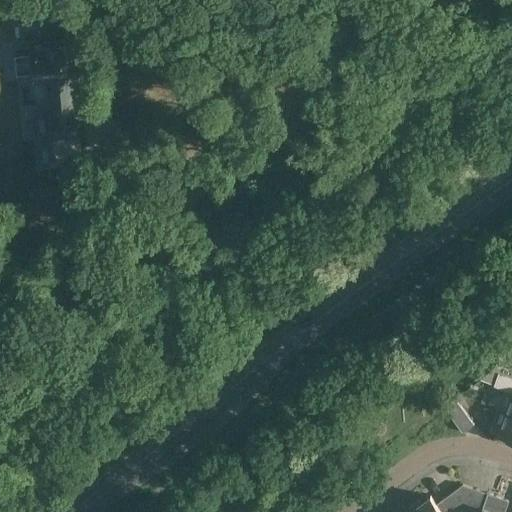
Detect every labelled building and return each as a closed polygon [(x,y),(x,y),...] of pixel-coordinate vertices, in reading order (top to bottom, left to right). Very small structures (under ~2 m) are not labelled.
[(83,157),(80,132),(77,96),(85,95),(83,71),(74,72),(71,38),(30,42),(31,55),(15,57),(17,76),(32,74),(33,83),(45,82),(49,135),(49,136),(52,166),(83,157)] [(511,376),(492,369),(480,379),(494,384),(494,385),(505,389),(511,391),(511,399),(508,411),(511,412),(511,376)] [(455,398),(444,406),(463,432),(474,423),(455,398)] [(511,412),(508,411),(500,434),(511,438),(511,412)] [(418,500),(411,506),(415,511),(465,511),(467,511),(463,484),(436,504),(431,496),(423,501),(418,500)] [(488,493),(463,484),(467,511),(469,511),(504,511),(509,501),(488,493)]
